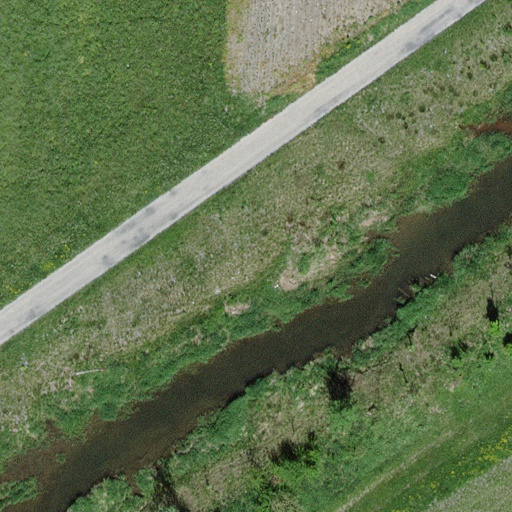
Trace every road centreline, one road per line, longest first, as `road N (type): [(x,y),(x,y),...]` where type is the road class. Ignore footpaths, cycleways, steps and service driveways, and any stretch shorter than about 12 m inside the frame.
road 1 (track): [(0,327),(462,0)]
road 2 (track): [(390,511),(511,422)]
